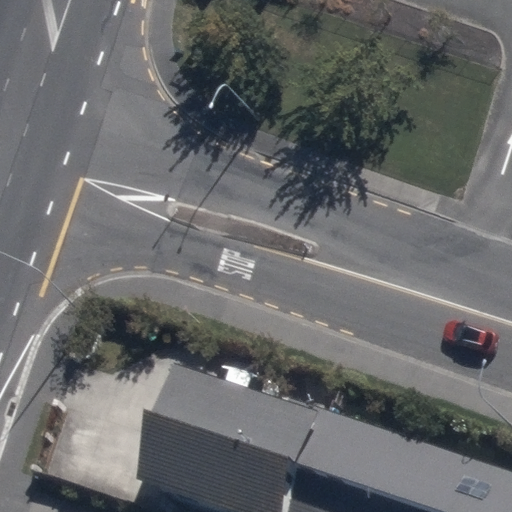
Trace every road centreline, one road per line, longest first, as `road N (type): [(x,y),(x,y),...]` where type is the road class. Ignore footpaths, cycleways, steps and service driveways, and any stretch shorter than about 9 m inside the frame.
road 1 (unclassified): [(0,152),(511,320)]
road 2 (secondary): [(0,140),(46,0)]
